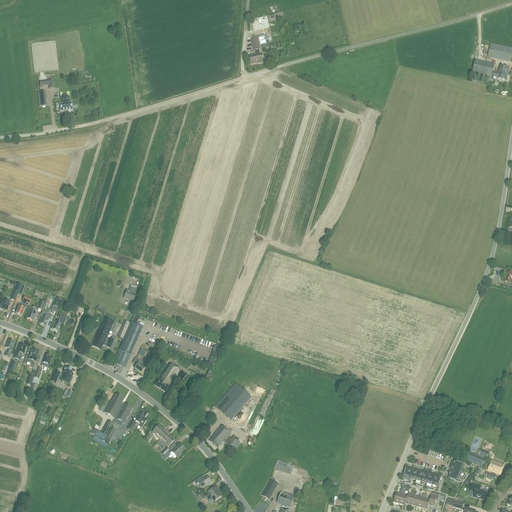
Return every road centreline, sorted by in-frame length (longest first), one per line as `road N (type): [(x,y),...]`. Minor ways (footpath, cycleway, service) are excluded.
road 1 (unclassified): [(406,451),(492,259),(511,138)]
road 2 (tertiary): [(249,511),(209,455),(155,404),(98,365),(0,322)]
road 3 (track): [(511,3),(243,77)]
road 4 (track): [(0,137),(103,120),(243,77)]
